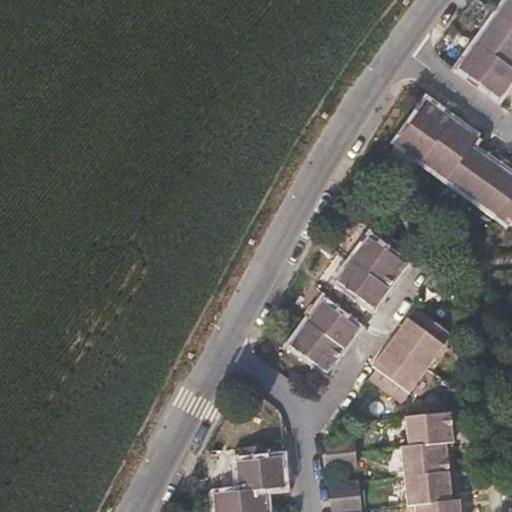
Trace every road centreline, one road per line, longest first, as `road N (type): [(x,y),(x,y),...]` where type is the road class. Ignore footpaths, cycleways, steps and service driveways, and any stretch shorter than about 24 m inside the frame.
road 1 (residential): [(216,353),(324,154),(396,46)]
road 2 (residential): [(310,412),(438,246)]
road 3 (residential): [(137,511),(216,353)]
road 4 (residential): [(396,46),(511,133)]
